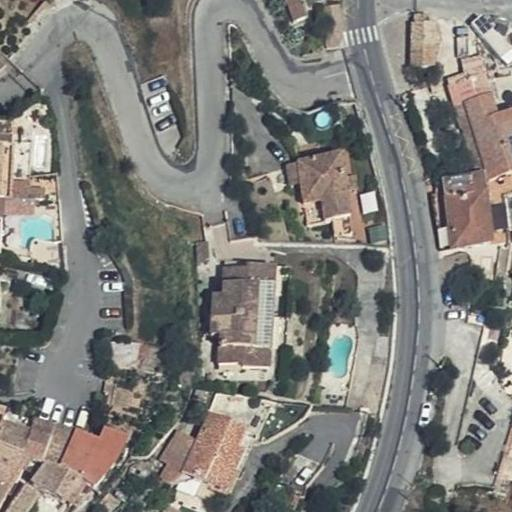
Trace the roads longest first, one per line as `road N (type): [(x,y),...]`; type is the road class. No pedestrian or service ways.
road 1 (residential): [(0,81),(22,70),(60,22),(86,13),(167,178),(193,182),(209,152),(205,27),(219,2),(249,9),(284,64),(318,80),(371,67)]
road 2 (tertiary): [(375,511),(400,446),(417,324),(403,184),(371,67)]
